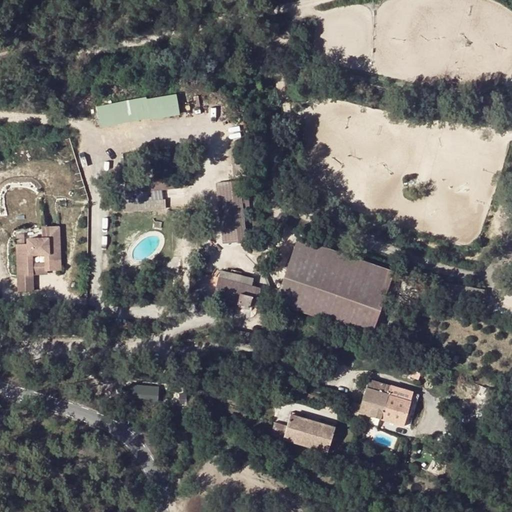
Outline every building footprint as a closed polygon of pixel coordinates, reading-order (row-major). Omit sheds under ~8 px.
[(306,24),(300,23),(297,39),(302,40),(306,24)] [(95,126),(174,114),(170,92),(92,104),(95,126)] [(187,178),(123,184),(123,192),(187,187),(187,178)] [(246,180),(217,182),(223,243),(245,241),(242,213),(250,212),(246,180)] [(166,199),(124,203),(125,211),(166,208),(166,199)] [(59,227),(48,227),(49,238),(42,239),(27,239),(27,244),(17,245),(18,276),(32,275),(33,272),(38,271),(41,268),(46,268),(46,271),(61,270),(59,227)] [(280,292),(276,303),(371,335),(388,289),(394,272),(299,239),(280,292)] [(32,275),(18,276),(19,291),(33,291),(32,275)] [(260,288),(219,278),(214,298),(250,307),(252,297),(258,298),(260,288)] [(271,302),(276,303),(280,292),(271,289),(271,302)] [(262,336),(230,328),(228,337),(243,341),(244,338),(261,342),(262,336)] [(418,380),(420,376),(421,368),(403,361),(397,371),(418,380)] [(411,398),(417,400),(418,394),(397,388),(369,379),(360,412),(404,425),(411,398)] [(155,405),(157,386),(125,382),(123,401),(155,405)] [(334,428),(290,414),(287,425),(274,422),(271,434),(327,451),(334,428)]
